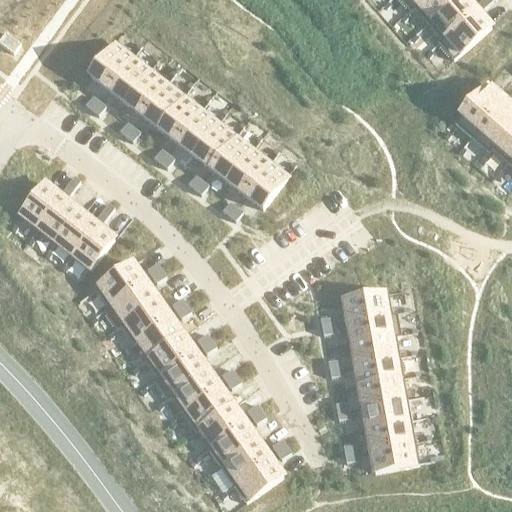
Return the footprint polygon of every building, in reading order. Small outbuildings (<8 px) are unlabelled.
[(427,0),(418,8),(432,24),(453,6),(459,0),(427,0)] [(470,6),(464,0),(459,0),(453,6),(432,24),(446,40),(477,14),(480,17),(489,9),(486,6),(483,3),(480,6),(474,11),(470,6)] [(492,6),(498,1),(496,0),(486,0),(483,3),(486,6),(489,9),(492,6)] [(446,40),(461,57),(492,31),(480,17),(477,14),(446,40)] [(6,36),(0,44),(0,46),(14,57),(21,48),(6,36)] [(91,80),(109,94),(133,62),(115,48),(91,80)] [(109,94),(126,107),(150,75),(133,62),(109,94)] [(126,107),(143,121),(168,88),(150,75),(126,107)] [(143,121),(160,134),(185,102),(168,88),(143,121)] [(488,89),(458,123),(475,138),(505,103),(488,89)] [(100,105),(94,100),(86,110),(93,115),(100,105)] [(160,134),(177,147),(202,115),(185,102),(160,134)] [(511,128),(511,109),(505,103),(475,138),(492,152),(511,128)] [(106,110),(100,105),(93,115),(99,120),(106,110)] [(177,147),(194,160),(219,128),(202,115),(177,147)] [(134,132),(128,127),(120,136),(127,141),(134,132)] [(194,160),(211,173),(236,141),(219,128),(194,160)] [(511,128),(492,152),(508,166),(511,161),(511,128)] [(141,137),(134,132),(127,141),(133,146),(141,137)] [(211,173),(228,186),(253,154),(236,141),(211,173)] [(168,158),(162,153),(155,163),(161,168),(168,158)] [(228,186),(245,200),(270,168),(253,154),(228,186)] [(175,163),(168,158),(161,168),(167,173),(175,163)] [(245,200),(263,213),(288,181),(270,168),(245,200)] [(203,184),(196,180),(189,189),(195,194),(203,184)] [(74,195),(81,186),(75,181),(68,190),(74,195)] [(209,189),(203,184),(195,194),(202,199),(209,189)] [(63,202),(60,200),(46,188),(22,219),(39,233),(63,202)] [(56,246),(80,216),(67,205),(74,195),(68,190),(60,200),(63,202),(39,233),(56,246)] [(237,211),(230,206),(223,215),(230,220),(237,211)] [(108,222),(115,213),(109,208),(102,217),(108,222)] [(243,216),(237,211),(230,220),(236,225),(243,216)] [(80,216),(56,246),(73,260),(97,229),(100,232),(108,222),(102,217),(94,227),(80,216)] [(91,274),(115,243),(100,232),(97,229),(73,260),(91,274)] [(100,291),(113,309),(146,286),(133,267),(100,291)] [(162,274),(158,268),(148,275),(152,281),(162,274)] [(167,281),(162,274),(152,281),(157,288),(167,281)] [(159,303),(146,286),(113,309),(125,327),(159,303)] [(388,320),(384,298),(344,305),(348,327),(388,320)] [(171,321),(159,303),(125,327),(138,345),(171,321)] [(187,310),(183,303),(173,310),(177,317),(187,310)] [(192,316),(187,310),(177,317),(182,323),(192,316)] [(392,341),(388,320),(348,327),(352,348),(392,341)] [(138,345),(150,362),(184,339),(171,321),(138,345)] [(333,321),(321,324),(323,332),(334,329),(333,321)] [(334,329),(323,332),(324,340),(336,337),(334,329)] [(212,345),(208,338),(198,345),(202,352),(212,345)] [(196,356),(184,339),(150,362),(163,380),(196,356)] [(396,362),(392,341),(352,348),(356,369),(396,362)] [(217,351),(212,345),(202,352),(207,358),(217,351)] [(208,374),(196,356),(163,380),(175,397),(208,374)] [(400,384),(396,362),(356,369),(360,391),(400,384)] [(342,372),(341,364),(329,366),(330,374),(342,372)] [(343,380),(344,380),(343,377),(342,372),(330,374),(332,382),(343,380)] [(221,392),(208,374),(175,397),(188,415),(221,392)] [(237,380),(233,374),(223,381),(227,387),(237,380)] [(242,387),(237,380),(227,387),(232,394),(242,387)] [(404,405),(400,384),(360,391),(364,412),(404,405)] [(233,409),(221,392),(188,415),(200,433),(233,409)] [(407,426),(404,405),(364,412),(367,433),(407,426)] [(343,407),(336,409),(338,417),(343,416),(350,414),(348,406),(343,407)] [(246,427),(233,409),(200,433),(213,450),(246,427)] [(262,415),(258,409),(248,416),(252,422),(262,415)] [(343,424),(351,422),(350,414),(343,416),(338,417),(339,425),(343,424)] [(267,422),(262,415),(252,422),(257,429),(267,422)] [(411,447),(407,426),(367,433),(371,454),(411,447)] [(258,445),(246,427),(213,450),(225,468),(258,445)] [(287,451),(283,444),(273,451),(277,458),(287,451)] [(271,462),(258,445),(225,468),(238,486),(271,462)] [(415,470),(411,447),(371,454),(375,477),(415,470)] [(357,457),(356,449),(344,451),(345,459),(357,457)] [(292,457),(287,451),(277,458),(282,464),(292,457)] [(359,465),(357,457),(345,459),(347,467),(359,465)] [(284,481),(271,462),(238,486),(251,504),(284,481)]
